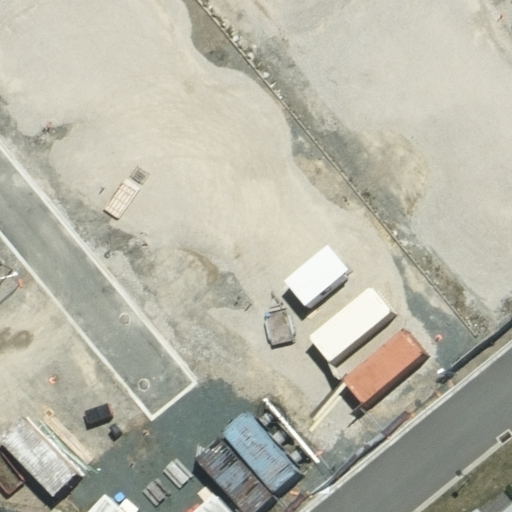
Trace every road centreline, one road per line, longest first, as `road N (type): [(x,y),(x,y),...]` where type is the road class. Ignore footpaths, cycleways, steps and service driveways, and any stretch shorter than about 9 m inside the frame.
road 1 (residential): [(162,387),(0,189)]
road 2 (residential): [(373,511),(511,399)]
